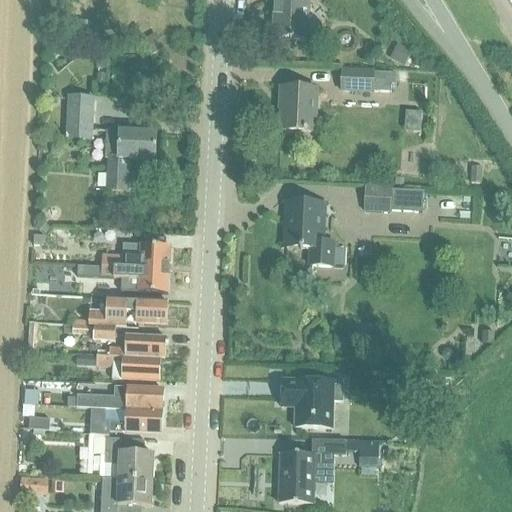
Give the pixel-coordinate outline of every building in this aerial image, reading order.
[(274,40),(308,42),(309,0),(267,0),(267,5),(275,5),(274,40)] [(394,75),(374,74),(342,72),(341,93),(373,94),(373,91),(390,92),(391,84),(394,84),(394,75)] [(281,134),(315,135),(317,91),(283,90),(281,134)] [(66,141),(92,142),(94,100),(68,99),(66,141)] [(156,164),(157,136),(120,134),(107,134),(105,159),(109,159),(107,193),(127,194),(129,163),(137,163),(136,168),(155,169),(155,164),(156,164)] [(423,192),(392,190),(366,189),(365,214),(390,215),(390,211),(422,213),(423,192)] [(301,251),(310,252),(310,268),(334,269),(335,245),(320,244),(321,233),(326,233),(327,219),(322,218),(322,206),(289,205),(287,250),(288,250),(288,246),(301,247),(301,251)] [(31,246),(42,247),(43,237),(32,236),(31,246)] [(103,258),(102,269),(115,270),(169,272),(171,249),(141,247),(141,248),(124,247),(123,259),(115,258),(103,258)] [(102,269),(102,279),(114,280),(114,281),(139,282),(138,295),(168,296),(169,272),(115,270),(102,269)] [(90,321),(90,328),(116,330),(116,329),(126,330),(126,325),(127,317),(127,314),(137,315),(136,326),(167,327),(168,304),(109,301),(108,301),(107,315),(90,314),(90,321)] [(31,327),(29,355),(37,355),(38,328),(31,327)] [(64,335),(94,337),(94,344),(115,345),(116,330),(90,328),(71,328),(64,327),(64,335)] [(110,351),(109,359),(161,362),(165,362),(166,340),(126,338),(125,351),(110,351)] [(75,367),(87,367),(88,358),(75,358),(75,367)] [(161,362),(109,359),(97,359),(97,369),(113,370),(113,382),(160,384),(161,362)] [(37,382),(36,394),(46,395),(46,382),(37,382)] [(344,384),(282,382),(282,410),(296,410),(295,430),(333,432),(334,404),(343,405),(344,384)] [(93,384),(68,384),(68,395),(93,395),(93,384)] [(101,412),(106,412),(162,414),(163,392),(128,390),(128,391),(116,390),(115,401),(66,399),(65,409),(101,411),(101,412)] [(162,414),(106,412),(106,424),(110,424),(110,435),(126,435),(126,436),(161,438),(162,414)] [(32,435),(43,436),(43,431),(47,432),(48,420),(28,418),(27,430),(33,430),(32,435)] [(120,467),(119,482),(153,483),(155,458),(144,457),(145,443),(107,441),(106,467),(120,467)] [(346,444),(312,443),(312,457),(280,457),(279,506),(314,507),(315,478),(324,478),(325,458),(334,458),(346,459),(346,444)] [(23,480),(22,496),(50,497),(51,481),(23,480)] [(101,511),(141,511),(142,509),(152,509),(153,483),(119,482),(103,481),(101,511)]
